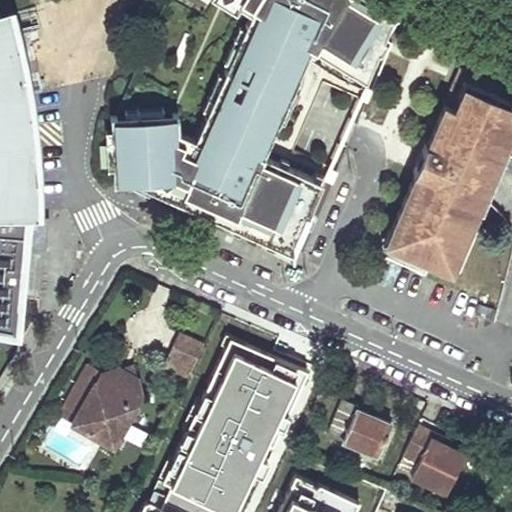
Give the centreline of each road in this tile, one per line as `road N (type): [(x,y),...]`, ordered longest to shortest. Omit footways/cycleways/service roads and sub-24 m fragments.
road 1 (residential): [(312,315),(159,246),(118,248),(0,433)]
road 2 (residential): [(511,403),(312,315)]
road 3 (residential): [(387,138),(312,315)]
